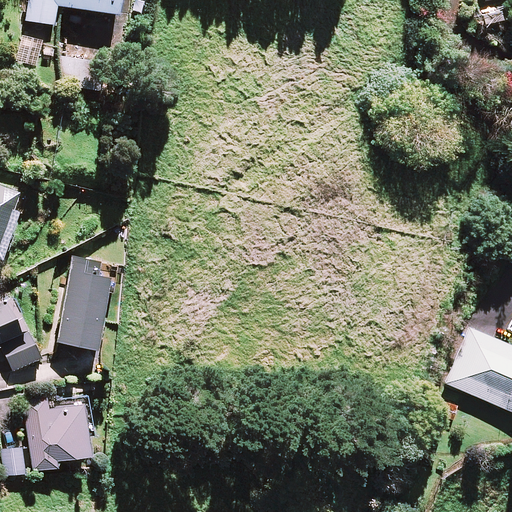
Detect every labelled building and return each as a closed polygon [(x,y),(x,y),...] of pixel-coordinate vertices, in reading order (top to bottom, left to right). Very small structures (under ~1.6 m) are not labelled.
[(111,0),(25,0),(24,14),(48,16),(50,0),(71,0),(111,4),(111,0)] [(88,52),(59,51),(58,81),(87,82),(88,52)] [(4,193),(6,188),(0,185),(0,257),(21,199),(4,193)] [(95,259),(71,255),(54,338),(93,346),(108,273),(93,270),(95,259)] [(0,296),(0,336),(19,328),(4,295),(0,296)] [(511,344),(467,328),(446,384),(511,409),(511,344)] [(37,355),(26,332),(1,344),(11,367),(37,355)] [(432,416),(446,421),(453,423),(459,406),(438,399),(432,416)] [(85,450),(81,400),(45,403),(23,405),(29,465),(52,462),(51,453),(85,450)] [(446,421),(432,416),(423,441),(438,446),(446,421)] [(17,449),(3,451),(7,474),(20,472),(17,449)]
